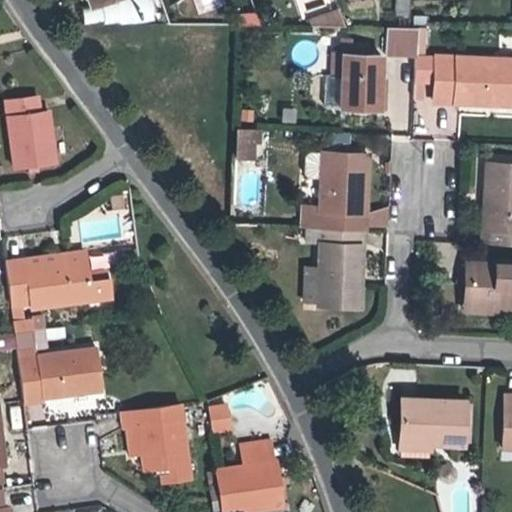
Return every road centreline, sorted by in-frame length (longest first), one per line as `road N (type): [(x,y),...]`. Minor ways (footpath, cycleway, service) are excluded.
road 1 (residential): [(131,147),(257,309),(294,382)]
road 2 (residential): [(24,0),(131,147)]
road 3 (residential): [(391,342),(408,190)]
road 4 (residential): [(294,382),(348,511)]
road 5 (residential): [(391,342),(511,348)]
